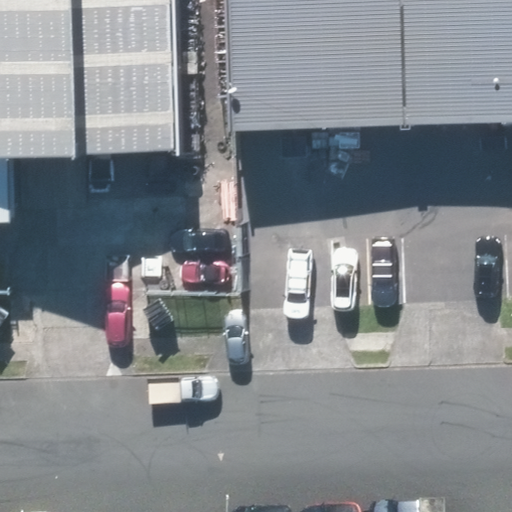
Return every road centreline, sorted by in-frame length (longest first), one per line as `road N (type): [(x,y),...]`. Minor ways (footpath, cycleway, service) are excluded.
road 1 (residential): [(511,441),(0,453)]
road 2 (unknown): [(477,442),(466,224),(511,184)]
